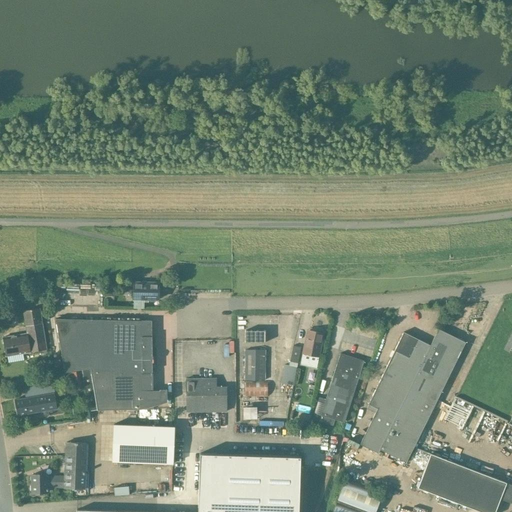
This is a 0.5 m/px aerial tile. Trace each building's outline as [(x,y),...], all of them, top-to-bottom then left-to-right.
[(158,283),(134,282),(133,299),(158,299),(158,283)] [(105,291),(105,299),(114,299),(114,291),(105,291)] [(46,349),(40,308),(23,311),(27,333),(2,338),(5,356),(46,349)] [(83,377),(83,379),(90,369),(91,370),(152,370),(152,321),(55,319),(64,373),(82,370),(83,377)] [(438,329),(430,345),(379,449),(380,449),(406,462),(465,342),(438,329)] [(265,331),(245,330),(245,342),(265,343),(265,331)] [(307,330),(302,354),(300,364),(316,367),(323,333),(307,330)] [(379,449),(430,345),(403,332),(368,404),(369,404),(367,408),(375,413),(360,444),(378,453),(380,449),(379,449)] [(301,347),(293,346),(290,362),(298,363),(301,347)] [(245,380),(265,380),(265,350),(245,350),(245,380)] [(340,353),(319,421),(333,425),(335,419),(344,422),(364,361),(340,353)] [(285,363),(281,380),(293,383),(297,366),(285,363)] [(458,390),(470,365),(465,363),(454,388),(458,390)] [(83,379),(89,411),(97,410),(153,409),(153,406),(167,401),(167,388),(166,388),(166,389),(161,389),(161,388),(160,388),(160,389),(153,389),(152,370),(91,370),(90,369),(83,379)] [(57,381),(73,379),(74,389),(84,388),(81,371),(56,375),(57,381)] [(216,387),(216,378),(186,379),(187,412),(226,411),(226,387),(216,387)] [(268,397),(268,382),(246,382),(246,397),(268,397)] [(56,405),(52,383),(24,388),(26,398),(14,400),(17,415),(41,411),(42,417),(63,414),(61,404),(56,405)] [(112,461),(173,464),(175,427),(114,424),(112,461)] [(87,443),(65,442),(64,476),(46,476),(46,474),(32,475),(32,493),(47,492),(47,488),(64,487),(64,488),(85,488),(87,443)] [(298,511),(300,456),(199,453),(197,511),(153,511),(76,510),(76,511),(298,511)] [(511,484),(430,454),(417,488),(481,511),(495,511),(500,499),(511,503),(511,484)] [(375,511),(383,493),(346,479),(333,511),(375,511)] [(114,486),(114,495),(129,495),(130,486),(114,486)]
